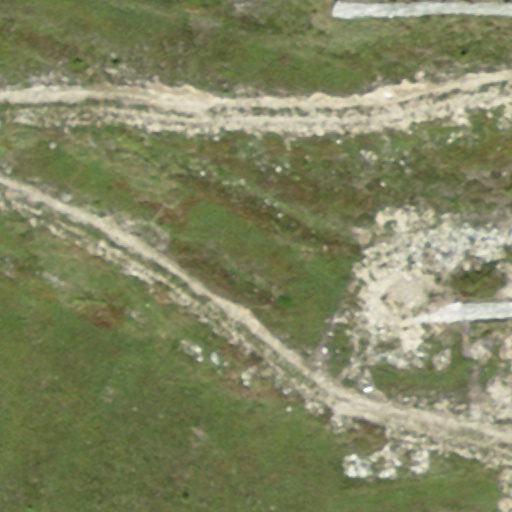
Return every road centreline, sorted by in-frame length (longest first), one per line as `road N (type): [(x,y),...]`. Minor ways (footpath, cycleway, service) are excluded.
road 1 (track): [(511,432),(366,387),(169,235),(0,167)]
road 2 (track): [(0,79),(71,89),(428,88),(511,73)]
